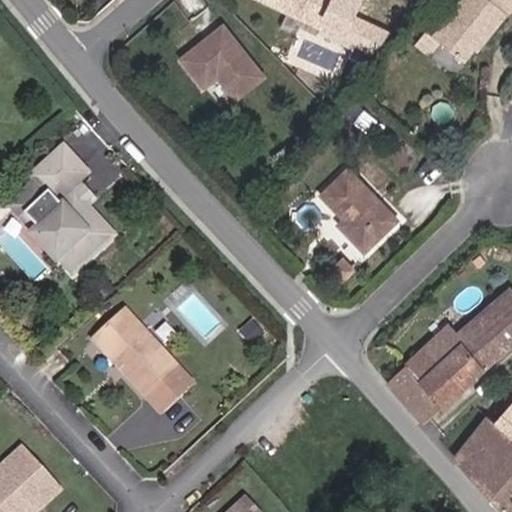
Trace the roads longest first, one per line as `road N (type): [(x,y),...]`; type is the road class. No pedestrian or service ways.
road 1 (residential): [(337,345),(80,63)]
road 2 (residential): [(337,345),(161,511)]
road 3 (residential): [(505,176),(337,345)]
road 4 (residential): [(493,511),(337,345)]
road 5 (residential): [(157,511),(0,353)]
